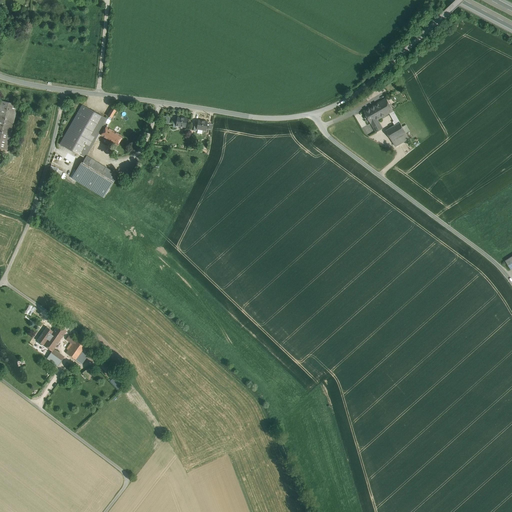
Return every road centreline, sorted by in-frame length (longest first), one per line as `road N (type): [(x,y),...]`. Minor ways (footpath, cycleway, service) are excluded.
road 1 (tertiary): [(313,113),(261,118),(64,89)]
road 2 (unclassified): [(511,282),(321,127)]
road 3 (residential): [(64,89),(30,221),(0,284)]
road 4 (residential): [(0,378),(124,472),(125,486),(105,511)]
road 5 (tertiary): [(460,0),(362,89),(313,113)]
